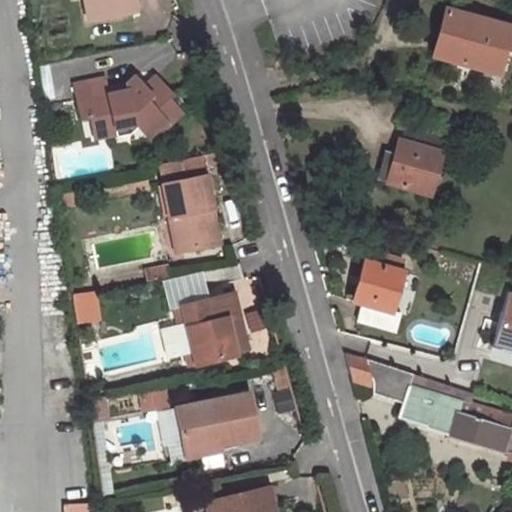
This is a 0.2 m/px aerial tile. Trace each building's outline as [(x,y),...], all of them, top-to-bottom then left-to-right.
[(87,0),(91,16),(135,9),(133,0),(87,0)] [(511,27),(445,10),(433,54),(498,72),(504,49),(511,51),(511,27)] [(127,87),(109,91),(108,85),(108,83),(106,73),(75,78),(80,113),(90,112),(96,111),(98,124),(135,118),(138,122),(147,133),(165,118),(168,122),(181,110),(170,95),(173,92),(157,74),(146,82),(136,72),(126,81),(127,87)] [(126,81),(108,85),(109,91),(127,87),(126,81)] [(135,118),(98,124),(96,111),(90,112),(94,135),(130,130),(138,122),(135,118)] [(165,118),(147,133),(151,137),(168,122),(165,118)] [(443,152),(400,140),(388,182),(431,194),(443,152)] [(177,213),(184,248),(218,241),(205,173),(202,173),(199,158),(163,163),(166,180),(163,181),(170,214),(177,213)] [(170,214),(177,249),(184,248),(177,213),(170,214)] [(384,252),(381,265),(401,270),(404,258),(384,252)] [(381,265),(364,260),(354,297),(367,301),(362,317),(396,327),(401,311),(392,308),(402,271),(401,270),(381,265)] [(183,346),(187,364),(234,353),(229,334),(225,315),(238,312),(233,291),(204,298),(197,270),(170,276),(176,305),(174,305),(179,328),(187,327),(191,344),(183,346)] [(70,326),(96,322),(91,291),(66,295),(70,326)] [(511,293),(508,292),(493,346),(511,351),(511,293)] [(242,331),(238,312),(225,315),(229,334),(242,331)] [(83,347),(87,378),(101,375),(100,371),(95,344),(83,347)] [(349,377),(374,384),(371,371),(368,361),(342,353),(349,377)] [(371,371),(374,384),(374,394),(400,402),(407,383),(471,404),(473,395),(368,361),(371,371)] [(400,402),(395,416),(425,426),(425,428),(511,456),(511,416),(471,404),(407,383),(400,402)] [(90,395),(94,416),(109,413),(105,393),(90,395)] [(182,445),(218,439),(219,445),(256,438),(248,395),(175,408),(181,441),(182,445)] [(175,408),(161,411),(168,444),(181,441),(175,408)] [(218,439),(182,445),(184,457),(220,450),(219,445),(218,439)] [(209,501),(220,499),(217,486),(206,488),(209,501)] [(204,502),(206,511),(272,511),(267,489),(220,499),(209,501),(204,502)]
